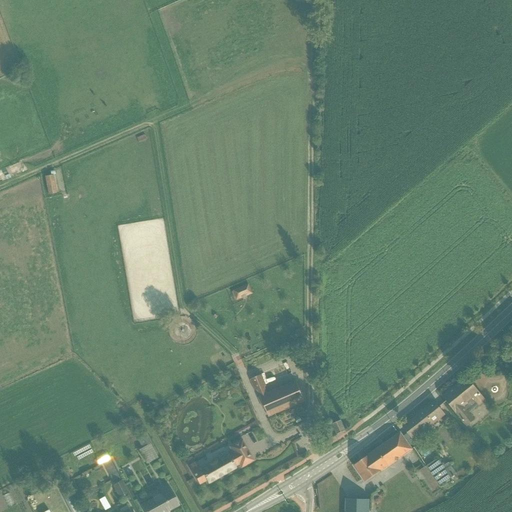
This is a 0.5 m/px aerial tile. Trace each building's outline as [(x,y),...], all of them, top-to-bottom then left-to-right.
[(52,175),(43,176),(47,194),(56,193),(52,175)] [(256,286),(239,290),(241,300),(259,296),(256,286)] [(260,375),(250,379),(266,418),(305,401),(295,380),(267,392),(260,375)] [(441,399),(465,426),(474,419),(462,406),(471,398),(478,406),(485,401),(465,379),(441,399)] [(412,440),(442,417),(434,405),(403,429),(412,440)] [(341,419),(332,424),(337,434),(346,430),(341,419)] [(363,481),(409,450),(398,433),(352,465),(363,481)] [(198,489),(252,462),(240,440),(187,467),(198,489)] [(146,450),(153,465),(166,459),(160,444),(146,450)] [(107,463),(114,460),(112,453),(104,456),(107,463)] [(450,490),(467,484),(458,462),(449,465),(448,463),(422,472),(425,482),(433,479),(438,493),(449,489),(450,490)] [(171,511),(180,507),(166,485),(134,505),(138,511),(171,511)] [(368,511),(368,498),(345,497),(344,511),(368,511)]
